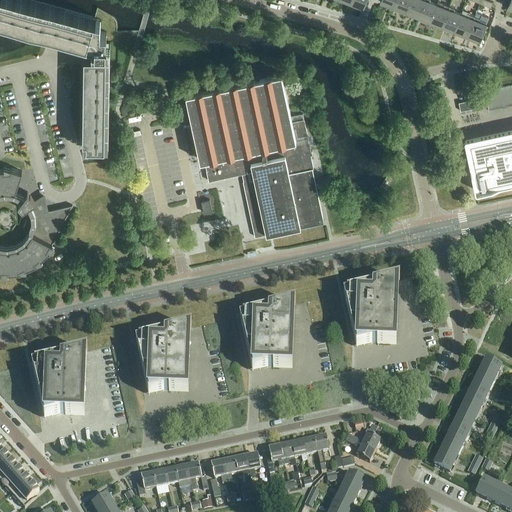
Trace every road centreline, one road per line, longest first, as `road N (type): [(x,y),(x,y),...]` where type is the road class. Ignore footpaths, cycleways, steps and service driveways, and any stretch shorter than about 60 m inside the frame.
road 1 (tertiary): [(0,331),(377,245)]
road 2 (residential): [(418,436),(366,410),(57,481)]
road 3 (residential): [(16,72),(46,197),(78,192),(73,152)]
road 4 (tertiary): [(236,0),(358,36),(386,56),(402,83)]
road 5 (tertiary): [(402,83),(433,227)]
road 6 (residential): [(455,317),(455,364),(418,436)]
road 7 (residential): [(73,152),(51,68),(16,72)]
